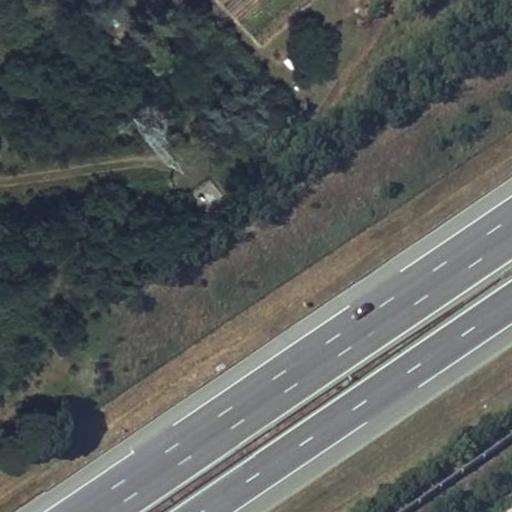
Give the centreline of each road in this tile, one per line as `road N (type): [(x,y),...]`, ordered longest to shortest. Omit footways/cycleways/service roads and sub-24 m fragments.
road 1 (motorway): [(511,229),(95,511)]
road 2 (motorway): [(204,511),(511,304)]
